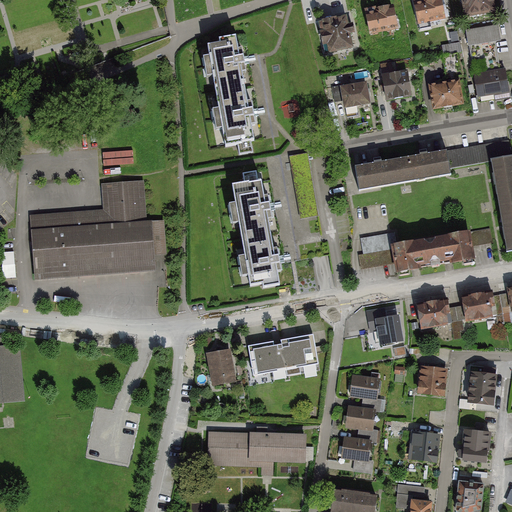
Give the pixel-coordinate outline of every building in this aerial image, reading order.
[(439,0),(427,0),(411,3),(416,27),(443,22),(439,0)] [(492,0),(459,0),(463,21),(495,15),(492,0)] [(392,7),(364,12),(368,35),(396,30),(392,7)] [(345,17),(320,23),(328,53),(352,47),(345,17)] [(496,28),(467,34),(481,104),(510,99),(496,28)] [(238,40),(203,45),(211,95),(245,90),(238,40)] [(462,44),(445,45),(445,52),(463,51),(462,44)] [(456,54),(443,57),(447,79),(460,77),(456,54)] [(406,68),(379,74),(385,103),(412,97),(406,68)] [(456,81),(428,86),(433,112),(461,107),(456,81)] [(366,82),(339,88),(345,114),(371,108),(366,82)] [(252,136),(245,90),(211,95),(218,142),(252,136)] [(153,122),(131,123),(133,163),(155,162),(153,122)] [(438,150),(396,158),(401,183),(443,175),(438,150)] [(396,158),(355,165),(360,191),(401,183),(396,158)] [(511,158),(491,162),(498,208),(511,205),(511,158)] [(144,180),(102,183),(103,209),(31,214),(35,279),(156,271),(155,255),(165,255),(163,220),(146,221),(144,180)] [(263,180),(230,185),(238,239),(271,234),(263,180)] [(511,252),(511,205),(498,208),(505,254),(511,252)] [(277,280),(271,234),(238,239),(244,285),(277,280)] [(464,234),(390,246),(394,273),(468,261),(464,234)] [(491,295),(462,300),(465,321),(494,316),(491,295)] [(447,303),(417,309),(421,328),(450,322),(447,303)] [(396,317),(372,321),(377,345),(400,341),(396,317)] [(467,338),(465,319),(453,320),(456,339),(467,338)] [(308,335),(248,346),(254,378),(314,367),(308,335)] [(0,347),(0,403),(25,402),(20,346),(0,347)] [(226,350),(205,355),(212,385),(233,380),(226,350)] [(446,371),(423,368),(420,395),(443,397),(446,371)] [(495,378),(472,375),(468,403),(491,406),(495,378)] [(380,383),(357,378),(353,395),(376,400),(380,383)] [(374,413),(352,409),(349,423),(371,428),(374,413)] [(488,435),(463,432),(459,460),(485,463),(488,435)] [(304,438),(212,434),(211,459),(303,462),(304,438)] [(436,436),(416,434),(413,460),(433,463),(436,436)] [(369,443),(347,440),(344,456),(367,460),(369,443)] [(480,511),(484,488),(458,484),(455,511),(465,511),(480,511)] [(426,488),(403,486),(401,507),(405,507),(404,511),(431,511),(432,504),(424,502),(426,488)] [(372,511),(375,498),(335,492),(332,511),(334,511),(372,511)]
